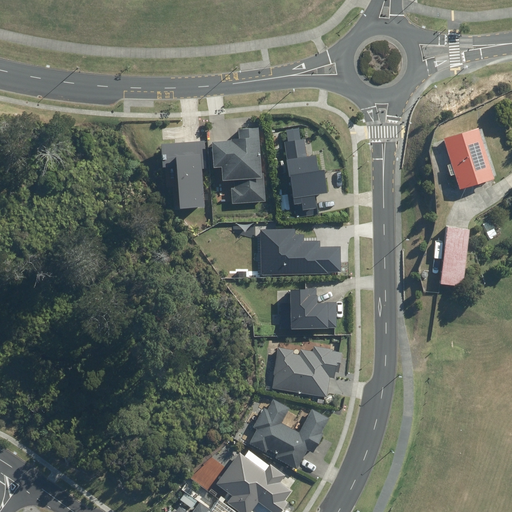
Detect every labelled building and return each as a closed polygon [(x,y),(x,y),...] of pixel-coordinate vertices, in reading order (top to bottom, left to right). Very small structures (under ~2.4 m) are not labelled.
[(493,174),(478,125),(444,135),(459,185),(493,174)] [(221,180),(230,179),(232,204),(265,201),(264,186),(270,185),(268,158),(260,158),(258,127),(237,129),(238,141),(212,143),(214,168),(220,168),(221,180)] [(174,209),(205,206),(202,169),(205,168),(203,140),(160,144),(162,167),(171,166),(174,209)] [(445,281),(443,291),(451,292),(452,282),(463,284),(469,227),(447,224),(440,281),(445,281)] [(258,275),(259,275),(341,273),(340,247),(321,247),(320,239),(303,239),(302,232),(292,232),(292,227),(257,228),(258,275)] [(316,289),(289,289),(289,329),(338,328),(338,302),(316,302),(316,289)] [(277,347),(271,388),(326,396),(329,375),(338,377),(342,352),(332,351),(332,348),(314,346),(313,350),(300,348),(299,354),(294,353),(294,350),(277,347)] [(253,426),(257,428),(249,442),(265,452),(267,448),(277,454),(275,457),(296,469),(312,442),(317,445),(331,420),(312,409),(299,431),(281,421),(289,406),(274,398),(268,409),(264,407),(253,426)] [(251,511),(260,501),(274,511),(279,511),(288,501),(286,500),(293,490),(281,482),(285,476),(249,449),(244,455),(240,452),(216,484),(227,493),(221,501),(236,511),(251,511)] [(185,496),(173,511),(210,511),(198,502),(196,504),(185,496)]
